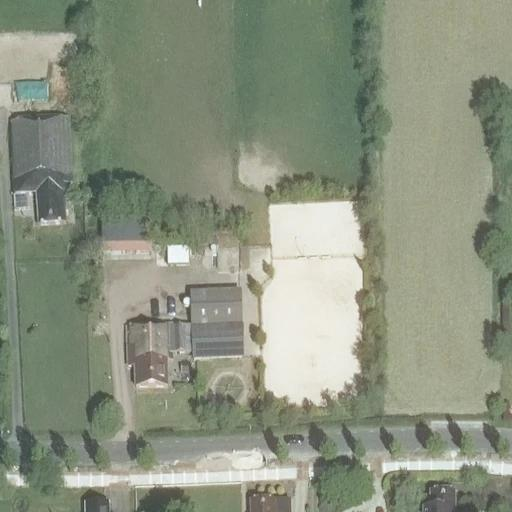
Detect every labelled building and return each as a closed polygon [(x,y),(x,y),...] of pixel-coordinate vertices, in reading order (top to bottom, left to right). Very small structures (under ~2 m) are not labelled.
[(63,199),(73,198),(72,186),(70,121),(10,124),(13,195),(17,195),(17,196),(36,195),(37,227),(60,226),(60,225),(65,225),(63,199)] [(147,220),(97,221),(98,249),(148,248),(147,220)] [(193,362),(242,361),(241,294),(191,295),(192,328),(172,329),(172,328),(127,329),(128,369),(134,369),(135,390),(167,389),(166,363),(173,362),(172,355),(193,355),(193,362)] [(191,366),(179,366),(180,376),(191,376),(191,366)] [(453,511),(453,495),(430,495),(430,511),(453,511)] [(289,511),(290,503),(250,503),(250,511),(289,511)]
